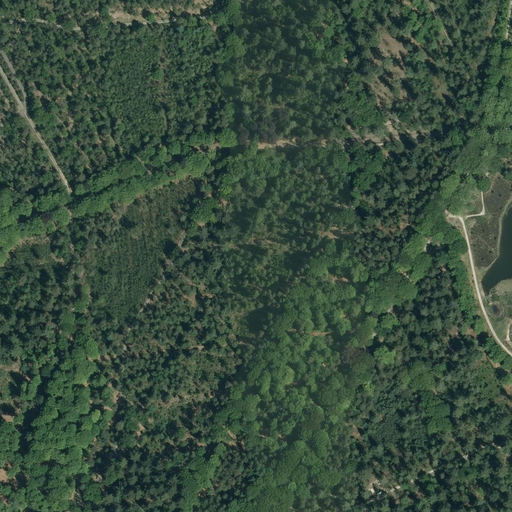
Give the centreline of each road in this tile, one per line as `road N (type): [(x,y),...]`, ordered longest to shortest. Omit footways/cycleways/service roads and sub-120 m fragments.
road 1 (track): [(303,0),(311,35),(289,85),(132,325),(121,379),(136,412),(89,492),(68,511)]
road 2 (unclassified): [(496,130),(191,153),(0,231)]
road 3 (track): [(78,511),(68,207)]
road 4 (track): [(0,24),(38,17),(80,25),(216,11),(244,0)]
road 5 (track): [(339,511),(487,444),(511,456)]
road 6 (track): [(455,196),(479,305),(511,356)]
road 7 (track): [(136,176),(118,146),(80,25)]
road 8 (track): [(0,70),(79,203)]
road 9 (track): [(431,0),(497,124)]
